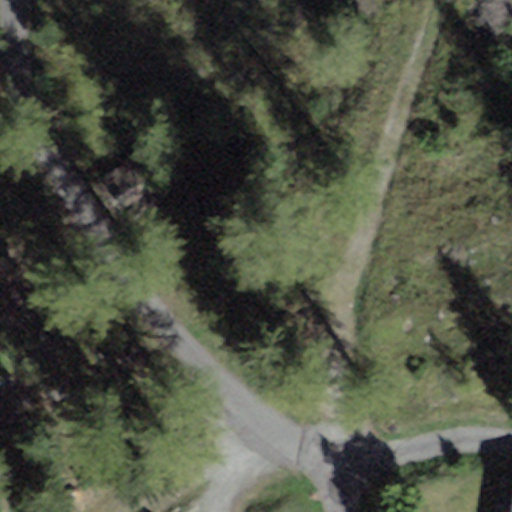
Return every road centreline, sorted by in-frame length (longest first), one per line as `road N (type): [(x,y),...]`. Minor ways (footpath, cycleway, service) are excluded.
road 1 (residential): [(18,0),(23,69),(63,186),(162,321),(281,437),(346,453)]
road 2 (track): [(441,0),(367,195),(343,315),(346,453)]
road 3 (residential): [(346,453),(471,438),(511,442)]
